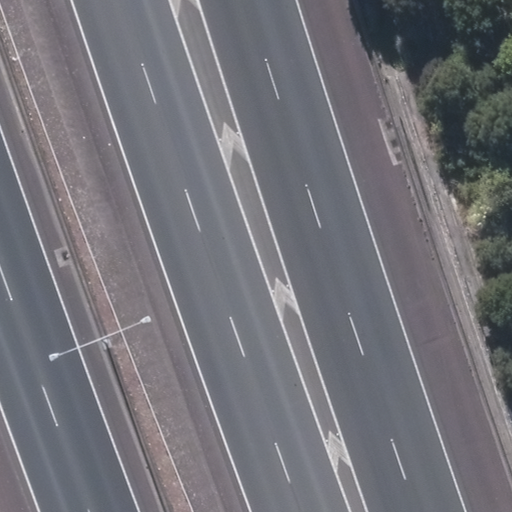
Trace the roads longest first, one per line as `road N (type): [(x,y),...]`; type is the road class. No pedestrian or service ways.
road 1 (motorway): [(124,0),(304,511)]
road 2 (motorway): [(244,0),(419,511)]
road 3 (motorway): [(94,511),(0,240)]
